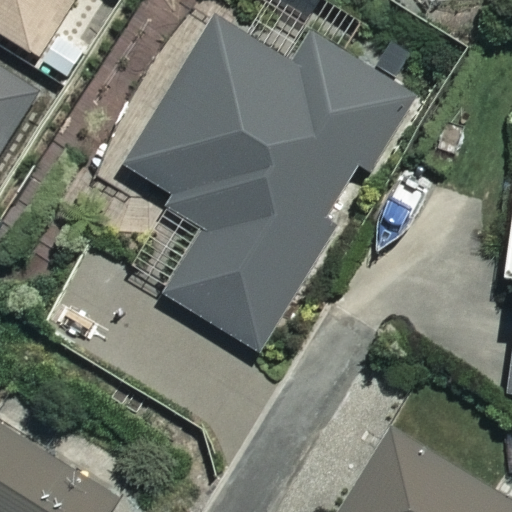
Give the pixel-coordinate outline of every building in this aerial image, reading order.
[(0,0),(0,31),(42,58),(79,0),(0,0)] [(293,63),(219,18),(131,165),(213,214),(165,293),(260,350),(334,226),(324,221),(351,175),(360,181),(410,97),(309,36),(293,63)] [(0,163),(44,95),(0,67),(0,163)] [(119,511),(130,496),(0,413),(0,511),(119,511)] [(511,511),(511,501),(395,428),(342,511),(511,511)]
